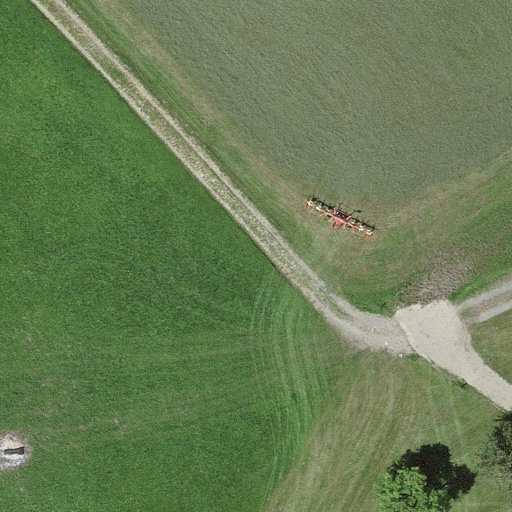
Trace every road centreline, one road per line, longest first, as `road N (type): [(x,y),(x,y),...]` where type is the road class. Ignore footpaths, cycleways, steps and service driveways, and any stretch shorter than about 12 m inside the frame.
road 1 (track): [(48,0),(345,319),(406,335)]
road 2 (track): [(406,335),(511,401)]
